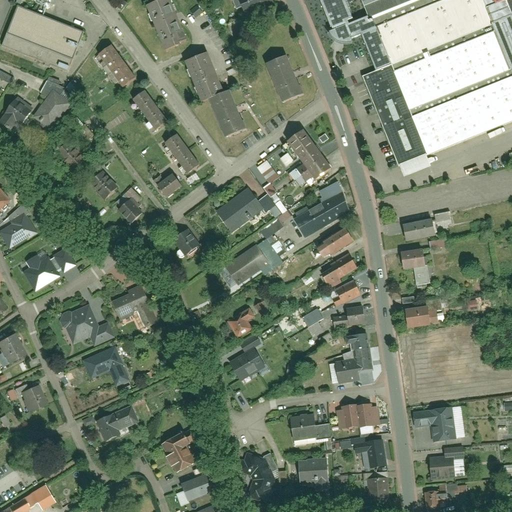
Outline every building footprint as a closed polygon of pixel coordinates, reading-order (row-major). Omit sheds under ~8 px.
[(11,0),(0,28),(0,39),(64,66),(80,25),(16,0),(11,0)] [(143,0),(160,41),(184,32),(171,0),(143,0)] [(236,0),(241,10),(263,0),(236,0)] [(332,27),(333,31),(329,33),(330,35),(331,37),(332,38),(334,40),(336,41),(338,42),(340,43),(342,43),(344,44),(346,44),(348,43),(350,43),(352,42),(351,39),(362,35),(357,22),(349,25),(348,21),(353,19),(345,0),(319,0),(330,28),(332,27)] [(511,0),(361,0),(368,18),(357,22),(362,35),(377,72),(363,78),(399,167),(511,122),(511,0)] [(117,84),(132,71),(105,38),(90,50),(117,84)] [(284,47),(262,55),(277,95),(299,87),(284,47)] [(208,55),(184,64),(201,105),(209,102),(225,138),(249,128),(233,89),(224,93),(208,55)] [(148,125),(163,114),(140,82),(125,93),(148,125)] [(48,124),(67,96),(48,83),(29,111),(48,124)] [(13,92),(1,111),(19,123),(31,103),(13,92)] [(158,137),(183,169),(197,158),(172,126),(158,137)] [(312,187),(333,171),(302,129),(285,141),(305,168),(291,178),(299,189),(309,182),(312,187)] [(48,147),(69,168),(83,154),(61,133),(48,147)] [(278,158),(283,166),(289,162),(283,154),(278,158)] [(266,184),(277,178),(266,160),(255,166),(266,184)] [(117,181),(101,165),(87,180),(103,195),(117,181)] [(161,193),(178,180),(167,165),(150,178),(161,193)] [(213,203),(229,226),(259,205),(263,211),(278,201),(267,185),(254,194),(245,181),(213,203)] [(126,218),(139,206),(132,199),(139,193),(129,183),(114,197),(117,200),(113,204),(126,218)] [(302,235),(348,206),(334,183),(288,212),(302,235)] [(0,213),(13,202),(0,186),(0,213)] [(423,209),(440,205),(436,191),(420,195),(423,209)] [(13,224),(1,232),(10,248),(41,231),(24,204),(10,217),(13,224)] [(434,216),(435,223),(451,219),(450,213),(434,216)] [(168,231),(182,250),(201,236),(187,217),(168,231)] [(316,251),(349,232),(341,219),(316,233),(318,237),(311,242),(316,251)] [(406,243),(436,237),(432,221),(403,227),(406,243)] [(260,269),(279,256),(264,232),(222,260),(234,278),(257,263),(260,269)] [(46,260),(37,246),(19,257),(28,272),(46,260)] [(337,271),(353,260),(345,248),(318,266),(316,262),(298,274),(303,280),(318,270),(327,285),(340,276),(337,271)] [(404,270),(414,269),(416,286),(429,284),(426,267),(424,267),(422,251),(401,255),(404,270)] [(137,324),(155,316),(136,275),(102,291),(113,315),(129,308),(137,324)] [(333,303),(358,290),(351,276),(335,285),(337,290),(329,294),(333,303)] [(330,321),(362,318),(360,299),(341,301),(341,310),(329,311),(330,321)] [(406,312),(408,328),(438,324),(436,312),(442,311),(440,300),(422,302),(423,310),(406,312)] [(476,300),(465,301),(466,310),(476,309),(476,300)] [(255,304),(259,314),(265,312),(260,301),(255,304)] [(92,344),(113,333),(105,317),(97,321),(89,306),(61,319),(73,344),(88,337),(92,344)] [(300,318),(311,337),(322,331),(317,322),(323,318),(317,308),(300,318)] [(252,330),(247,322),(254,318),(250,310),(228,323),(237,339),(252,330)] [(322,355),(325,376),(355,372),(354,364),(368,362),(362,326),(347,328),(350,351),(322,355)] [(0,346),(10,365),(26,356),(14,335),(0,343),(0,346)] [(396,364),(419,363),(417,340),(399,341),(399,348),(395,348),(396,364)] [(115,386),(130,379),(116,348),(85,362),(92,378),(108,371),(115,386)] [(232,365),(240,380),(264,366),(255,351),(232,365)] [(449,369),(399,374),(401,387),(450,381),(449,369)] [(31,412),(46,405),(38,387),(23,393),(31,412)] [(331,398),(334,423),(377,417),(374,399),(365,400),(364,394),(331,398)] [(428,432),(449,430),(447,402),(410,406),(412,426),(427,425),(428,432)] [(100,422),(108,439),(146,423),(138,405),(100,422)] [(289,408),(292,436),(327,432),(326,417),(314,418),(312,405),(289,408)] [(154,437),(171,472),(195,460),(184,437),(191,433),(185,422),(154,437)] [(383,457),(380,430),(336,435),(337,445),(365,442),(367,459),(383,457)] [(439,451),(425,452),(425,461),(426,475),(466,472),(464,440),(438,442),(439,451)] [(264,461),(248,456),(246,464),(243,463),(240,471),(252,475),(255,481),(250,496),(258,499),(259,496),(271,501),(275,491),(270,490),(273,480),(264,461)] [(328,489),(327,460),(317,460),(317,462),(300,463),(301,484),(316,483),(317,490),(328,489)] [(388,472),(362,474),(364,499),(389,497),(388,472)] [(189,502),(212,492),(206,476),(183,486),(189,502)] [(431,484),(420,485),(421,506),(437,505),(436,498),(443,497),(442,480),(431,481),(431,484)]
